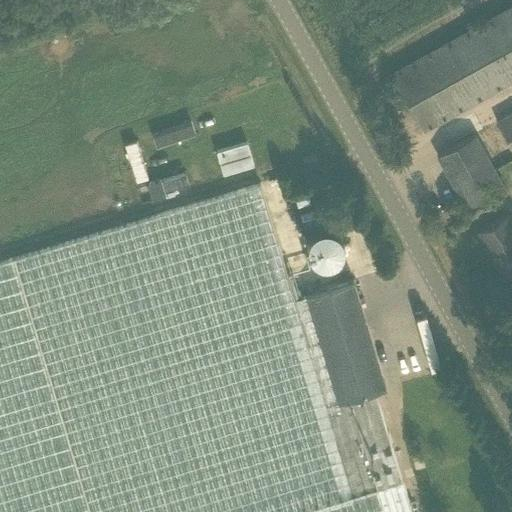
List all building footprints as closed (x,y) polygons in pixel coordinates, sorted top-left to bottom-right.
[(423,130),(511,80),(511,4),(408,63),(391,73),(423,130)] [(511,112),(497,121),(511,147),(511,112)] [(191,121),(153,134),(157,145),(195,132),(191,121)] [(506,191),(473,133),(454,145),(436,154),(469,212),(486,202),(506,191)] [(142,134),(112,141),(122,182),(136,178),(130,152),(146,149),(142,134)] [(247,141),(216,150),(223,173),(253,164),(247,141)] [(184,172),(146,184),(151,198),(165,194),(164,190),(187,183),(184,172)] [(0,511),(267,511),(399,473),(375,391),(385,388),(352,280),(293,298),(259,183),(0,260),(0,511)] [(315,186),(288,194),(297,221),(320,214),(313,192),(317,191),(315,186)] [(511,270),(511,227),(505,215),(478,229),(504,275),(511,270)] [(364,246),(350,219),(312,238),(325,265),(364,246)] [(411,511),(399,473),(267,511),(411,511)]
